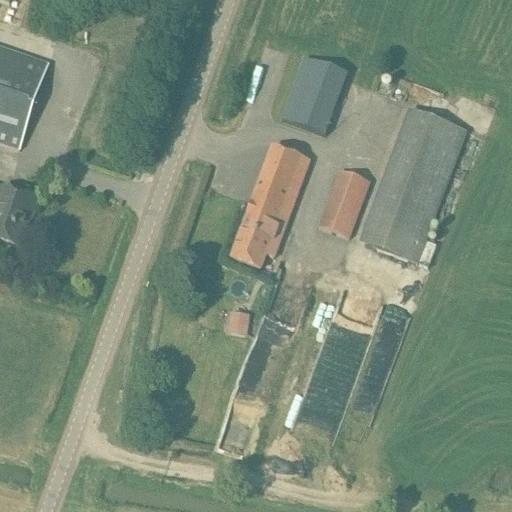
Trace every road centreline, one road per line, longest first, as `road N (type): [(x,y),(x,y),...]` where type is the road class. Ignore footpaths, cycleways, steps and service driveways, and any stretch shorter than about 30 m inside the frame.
road 1 (tertiary): [(49,511),(234,0)]
road 2 (track): [(464,511),(73,452)]
